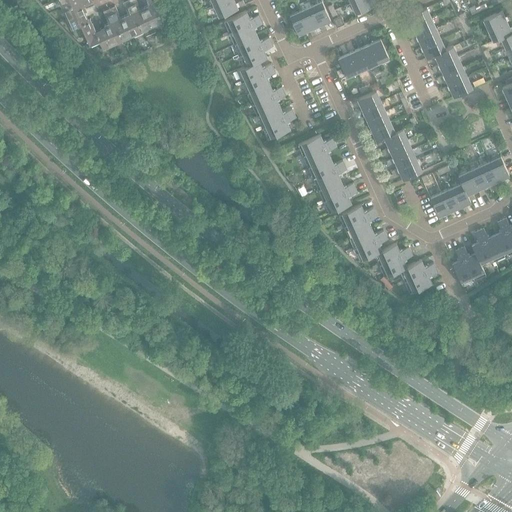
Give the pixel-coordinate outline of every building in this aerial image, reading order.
[(86,10),(84,5),(92,2),(91,0),(78,0),(62,7),(67,17),(84,10),(86,10)] [(142,30),(128,0),(126,0),(123,2),(128,14),(124,16),(132,35),(142,30)] [(155,32),(152,26),(144,7),(140,8),(136,0),(128,0),(142,30),(145,36),(155,32)] [(163,21),(153,0),(145,0),(148,5),(144,7),(152,26),(163,21)] [(238,8),(234,0),(226,0),(214,5),(219,16),(238,8)] [(330,19),(322,0),(311,5),(319,24),(330,19)] [(375,4),(372,0),(353,0),(350,1),(356,13),(375,4)] [(132,35),(124,16),(120,17),(115,5),(109,8),(123,39),(132,35)] [(319,24),(311,5),(300,10),(309,29),(319,24)] [(431,17),(426,7),(408,15),(412,26),(431,17)] [(123,39),(109,8),(103,10),(108,23),(104,24),(105,26),(113,44),(123,39)] [(95,28),(90,18),(88,19),(84,10),(67,17),(71,28),(81,24),(85,33),(95,28)] [(262,22),(261,18),(259,14),(250,18),(246,10),(224,20),(235,44),(257,34),(254,26),(262,22)] [(309,29),(300,10),(290,15),(298,34),(309,29)] [(507,21),(502,10),(483,19),(488,29),(507,21)] [(344,23),(341,16),(333,19),(337,27),(344,23)] [(436,28),(431,17),(412,26),(417,36),(436,28)] [(511,32),(511,31),(507,21),(488,29),(493,40),(500,37),(511,32)] [(511,43),(511,25),(511,26),(511,27),(511,30),(511,31),(511,32),(500,37),(505,47),(511,43)] [(113,44),(105,26),(96,31),(95,28),(85,33),(89,43),(99,39),(103,48),(113,44)] [(441,38),(436,28),(417,36),(422,46),(441,38)] [(273,45),(271,40),(269,36),(260,40),(257,34),(235,44),(245,66),(259,59),(259,60),(267,56),(264,49),(273,45)] [(389,57),(380,38),(369,43),(378,62),(389,57)] [(434,54),(445,48),(441,38),(422,46),(427,58),(428,57),(429,62),(435,59),(433,55),(434,54)] [(378,62),(369,43),(359,48),(368,67),(378,62)] [(458,56),(453,45),(445,48),(434,54),(439,64),(458,56)] [(368,67),(359,48),(349,53),(357,72),(368,67)] [(357,72),(349,53),(338,57),(346,76),(357,72)] [(463,66),(458,56),(439,64),(444,75),(463,66)] [(275,71),(273,67),(271,63),(262,67),(259,60),(259,59),(245,66),(237,69),(247,93),(269,83),(266,76),(275,71)] [(467,77),(463,66),(444,75),(448,85),(467,77)] [(472,87),(467,77),(448,85),(453,96),(472,87)] [(511,95),(511,82),(502,87),(507,98),(511,95)] [(285,94),(283,90),(281,85),(272,89),(269,83),(247,93),(257,115),(280,105),(276,98),(285,94)] [(381,100),(376,89),(357,98),(362,109),(381,100)] [(386,110),(381,100),(362,109),(367,119),(386,110)] [(296,117),(294,112),(292,108),(283,112),(280,105),(257,115),(268,138),(290,128),(287,121),(296,117)] [(390,121),(386,110),(367,119),(371,129),(390,121)] [(384,136),(395,131),(390,121),(371,129),(376,140),(377,140),(379,145),(384,142),(382,138),(384,137),(384,136)] [(407,138),(403,128),(402,127),(395,131),(384,136),(384,137),(389,147),(407,138)] [(336,146),(334,141),(332,137),(323,141),(320,134),(298,144),(308,166),(330,156),(327,150),(336,146)] [(412,149),(407,138),(389,147),(393,157),(412,149)] [(417,159),(412,149),(393,157),(398,168),(417,159)] [(509,174),(500,155),(490,160),(498,179),(509,174)] [(346,168),(344,164),(342,160),(334,164),(330,156),(308,166),(318,189),(340,179),(337,172),(346,168)] [(422,170),(417,159),(398,168),(403,179),(422,170)] [(498,179),(490,160),(479,165),(488,184),(498,179)] [(488,184),(479,165),(468,170),(477,189),(488,184)] [(477,189),(468,170),(458,175),(462,182),(467,193),(477,189)] [(357,191),(355,186),(353,182),(344,186),(340,179),(318,189),(329,212),(351,202),(348,195),(357,191)] [(468,195),(467,193),(462,182),(451,187),(460,206),(471,201),(470,200),(475,198),(472,193),(468,195)] [(460,206),(451,187),(441,192),(449,211),(460,206)] [(449,211),(441,192),(430,196),(439,215),(449,211)] [(377,216),(375,211),(373,207),(364,211),(361,204),(339,213),(349,237),(371,227),(368,220),(377,216)] [(511,251),(511,225),(510,226),(506,217),(497,221),(501,230),(494,233),(504,255),(511,251)] [(387,238),(385,234),(383,229),(374,234),(371,227),(349,237),(359,260),(374,253),(381,249),(378,242),(387,238)] [(504,255),(494,233),(487,236),(483,227),(475,231),(479,240),(471,243),(475,251),(481,266),(482,265),(504,255)] [(412,254),(410,250),(408,246),(399,250),(396,242),(381,249),(374,253),(385,276),(399,269),(407,266),(406,265),(403,259),(412,254)] [(485,273),(482,265),(481,266),(475,251),(468,255),(464,246),(455,249),(459,258),(452,262),(462,284),(485,273)] [(437,271),(435,266),(433,262),(424,266),(421,259),(406,265),(407,266),(399,269),(410,292),(432,282),(428,275),(437,271)]
